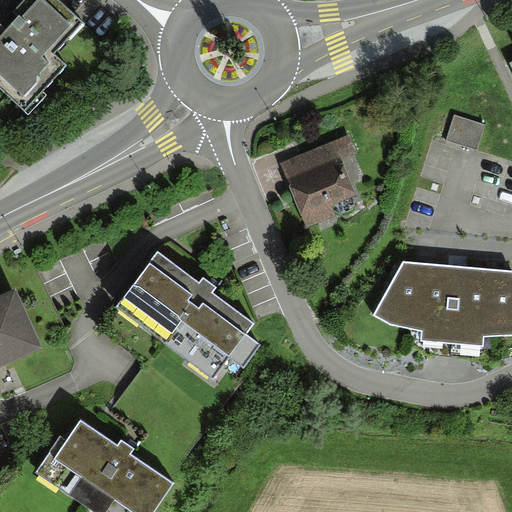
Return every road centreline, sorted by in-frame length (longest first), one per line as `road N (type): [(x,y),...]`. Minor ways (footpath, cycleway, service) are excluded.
road 1 (tertiary): [(0,216),(160,132),(193,87)]
road 2 (tertiary): [(280,42),(418,0)]
road 3 (tertiary): [(193,87),(226,100),(255,93),(275,71),(280,42)]
